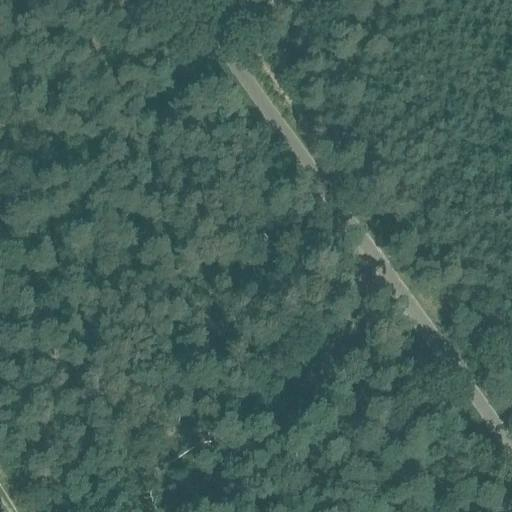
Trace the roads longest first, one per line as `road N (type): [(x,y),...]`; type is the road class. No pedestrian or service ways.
road 1 (unclassified): [(511,443),(189,0)]
road 2 (track): [(166,511),(244,449),(400,290)]
